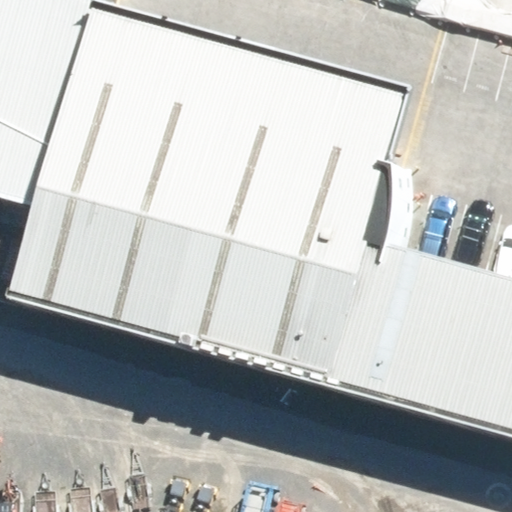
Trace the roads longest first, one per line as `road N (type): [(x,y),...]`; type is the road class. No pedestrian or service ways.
road 1 (unknown): [(511,510),(0,354)]
road 2 (unknown): [(511,133),(131,0)]
